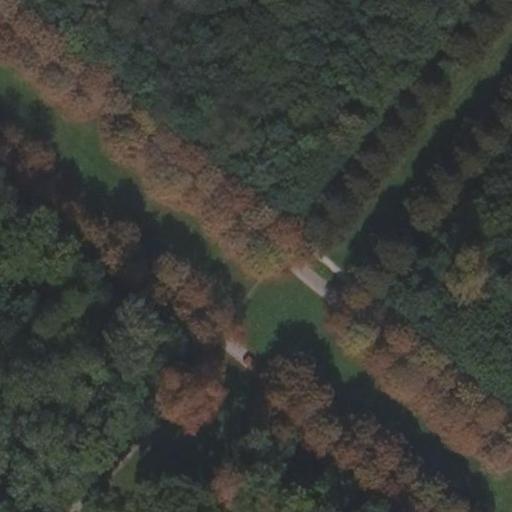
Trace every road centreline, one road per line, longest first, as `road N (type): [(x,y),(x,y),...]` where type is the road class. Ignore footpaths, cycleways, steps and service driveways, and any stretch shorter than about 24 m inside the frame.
road 1 (unclassified): [(511,438),(0,1)]
road 2 (track): [(479,0),(296,242),(73,511)]
road 3 (unclassified): [(0,142),(424,511)]
road 4 (track): [(511,148),(220,511)]
